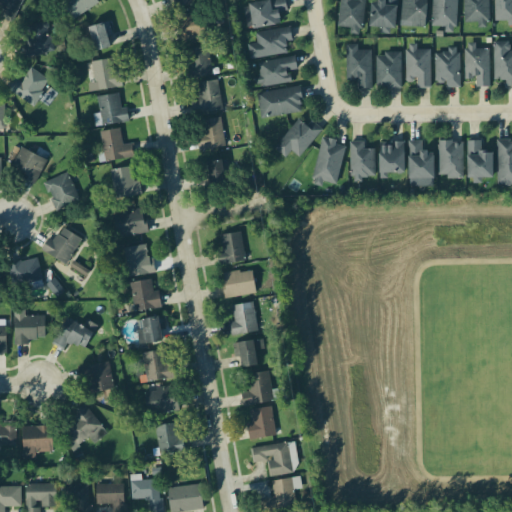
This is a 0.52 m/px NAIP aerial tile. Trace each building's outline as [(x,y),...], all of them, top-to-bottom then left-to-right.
[(0,0),(0,20),(19,20),(19,0),(0,0)] [(63,0),(60,2),(70,21),(96,7),(91,0),(63,0)] [(171,0),(176,10),(192,3),(190,0),(171,0)] [(365,0),(340,0),(338,28),(362,30),(365,0)] [(369,0),(369,28),(395,29),(395,0),(369,0)] [(426,0),(401,0),(401,26),(425,27),(426,0)] [(456,29),(456,0),(432,0),(432,28),(456,29)] [(463,0),(463,25),(488,25),(488,0),(463,0)] [(511,24),(511,0),(494,0),(494,24),(511,24)] [(285,1),(248,2),(249,28),(279,27),(279,13),(285,13),(285,1)] [(207,15),(174,22),(179,43),(212,36),(207,15)] [(29,57),(52,54),(48,24),(26,26),(29,57)] [(91,51),(109,50),(107,25),(89,26),(91,51)] [(248,46),(250,60),(288,54),(286,43),(291,42),(289,29),(254,34),(256,45),(248,46)] [(505,86),(511,86),(511,51),(509,51),(509,43),(494,43),(494,81),(505,81),(505,86)] [(357,89),(371,89),(371,51),(358,51),(358,46),(346,46),(346,80),(357,80),(357,89)] [(190,80),(213,76),(207,47),(184,52),(190,80)] [(464,79),(475,79),(475,87),(489,87),(489,48),(464,48),(464,79)] [(429,88),(429,49),(406,49),(406,82),(417,82),(417,88),(429,88)] [(445,88),(459,88),(459,50),(434,50),(434,82),(445,82),(445,88)] [(401,53),(376,53),(376,89),(401,89),(401,53)] [(290,72),(297,71),(295,59),(256,63),(259,88),(291,84),(290,72)] [(120,71),(114,72),(113,60),(91,62),(94,91),(121,88),(120,71)] [(11,93),(33,106),(49,82),(27,68),(11,93)] [(199,102),(190,102),(191,114),(220,113),(219,82),(198,83),(199,102)] [(261,118),(302,113),(299,89),(258,94),(261,118)] [(99,125),(127,125),(127,106),(120,106),(119,96),(99,96),(99,125)] [(198,151),(224,148),(221,120),(195,122),(198,151)] [(297,158),(321,132),(312,123),(307,128),(299,120),(273,149),(284,159),(291,152),(297,158)] [(133,144),(122,146),(120,130),(100,133),(104,162),(135,158),(133,144)] [(335,186),(345,145),(322,139),(312,180),(335,186)] [(407,179),(432,179),(432,153),(423,153),(423,142),(407,142),(407,179)] [(462,179),(462,142),(438,142),(438,179),(462,179)] [(492,153),(481,153),(481,142),(467,142),(467,179),(492,179),(492,153)] [(511,142),(497,142),(497,185),(511,185),(511,142)] [(374,150),(364,150),(364,143),(350,143),(350,180),(374,180),(374,150)] [(379,143),(379,177),(403,177),(403,143),(379,143)] [(33,186),(46,162),(22,149),(9,173),(33,186)] [(227,189),(222,161),(202,164),(207,192),(227,189)] [(111,170),(114,200),(138,198),(135,168),(111,170)] [(80,202),(66,174),(43,185),(57,213),(80,202)] [(147,233),(141,209),(111,217),(117,241),(147,233)] [(82,243),(61,227),(42,250),(63,267),(82,243)] [(221,253),(217,253),(217,265),(243,264),(242,234),(220,235),(221,253)] [(153,275),(149,245),(124,248),(128,278),(153,275)] [(10,262),(10,287),(39,287),(39,262),(10,262)] [(225,299),(255,295),(252,271),(221,275),(225,299)] [(131,310),(154,311),(155,283),(132,282),(131,310)] [(252,304),(229,307),(234,336),(257,333),(252,304)] [(14,317),(14,344),(44,344),(44,317),(14,317)] [(139,345),(160,343),(158,319),(136,321),(139,345)] [(0,348),(0,355),(8,355),(6,321),(0,321),(0,348)] [(88,350),(92,326),(61,321),(57,346),(88,350)] [(236,344),(240,370),(257,367),(253,341),(236,344)] [(166,350),(142,354),(147,383),(171,379),(166,350)] [(112,389),(109,364),(79,368),(83,393),(112,389)] [(243,407),(272,403),(269,373),(247,375),(249,394),(241,395),(243,407)] [(147,417),(178,412),(174,388),(143,393),(147,417)] [(62,426),(80,450),(104,432),(85,408),(62,426)] [(271,409),(246,412),(250,440),(275,437),(271,409)] [(14,420),(0,420),(0,445),(14,445),(14,420)] [(183,452),(178,423),(155,427),(160,456),(183,452)] [(35,453),(51,453),(51,427),(21,428),(22,461),(35,461),(35,453)] [(288,443),(252,451),(254,461),(265,459),(270,479),(295,473),(288,443)] [(271,483),(273,499),(259,501),(260,511),(268,511),(297,508),(293,480),(271,483)] [(131,502),(150,502),(150,511),(158,511),(158,482),(131,482),(131,502)] [(25,511),(39,511),(39,509),(55,509),(55,485),(25,485),(25,511)] [(125,511),(125,485),(95,486),(96,505),(113,505),(113,511),(125,511)] [(90,511),(90,486),(61,486),(61,507),(75,507),(75,511),(90,511)] [(202,511),(200,486),(167,489),(168,511),(202,511)] [(20,508),(20,488),(0,488),(0,511),(4,511),(4,508),(20,508)]
